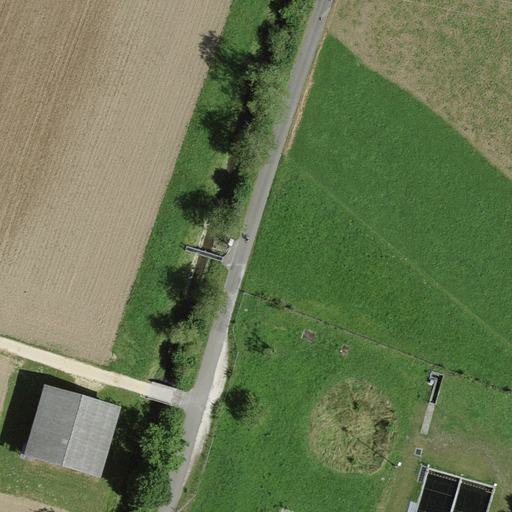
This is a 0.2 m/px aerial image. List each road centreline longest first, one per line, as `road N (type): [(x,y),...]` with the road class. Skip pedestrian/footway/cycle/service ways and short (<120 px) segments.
road 1 (track): [(326,0),(169,511)]
road 2 (track): [(0,343),(201,403)]
